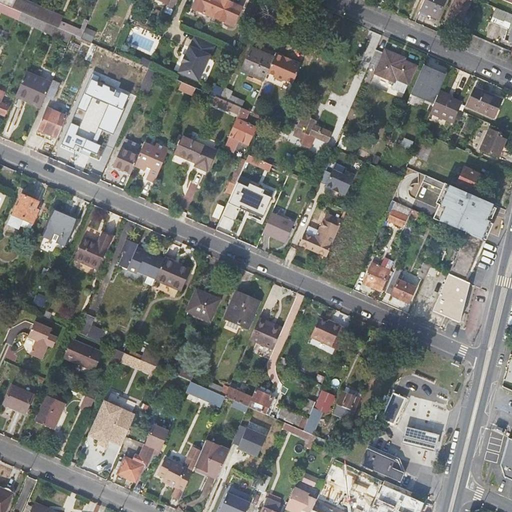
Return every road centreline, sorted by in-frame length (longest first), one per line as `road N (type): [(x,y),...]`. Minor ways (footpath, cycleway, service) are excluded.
road 1 (residential): [(0,150),(481,359)]
road 2 (secondary): [(462,487),(511,290)]
road 3 (residential): [(511,78),(330,0)]
road 4 (residential): [(0,447),(148,511)]
road 5 (secondary): [(481,359),(442,511)]
road 6 (secondary): [(511,234),(481,359)]
